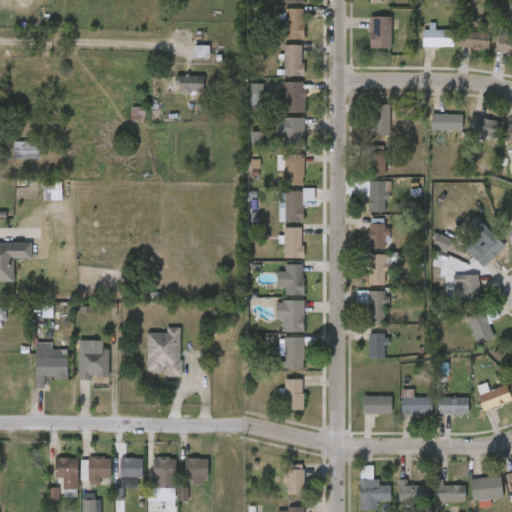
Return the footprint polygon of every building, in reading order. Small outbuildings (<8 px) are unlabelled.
[(285,38),(285,8),(303,8),(303,39),(285,38)] [(369,47),(369,16),(391,16),(391,47),(369,47)] [(511,54),(495,50),(501,27),(511,29),(511,54)] [(453,45),(423,45),(423,28),(453,28),(453,45)] [(490,32),(488,49),(458,46),(460,29),(490,32)] [(283,75),(283,44),(303,44),(303,75),(283,75)] [(210,58),(210,46),(194,46),(194,58),(210,58)] [(203,93),(177,93),(177,75),(203,75),(203,93)] [(285,112),(285,81),(304,81),(304,112),(285,112)] [(251,107),(264,107),(263,84),(250,84),(251,107)] [(371,134),(371,104),(389,104),(389,134),(371,134)] [(461,130),(432,130),(432,113),(461,113),(461,130)] [(469,134),(472,115),(500,120),(496,139),(469,134)] [(283,116),(304,116),(304,147),(283,147),(283,116)] [(511,123),(511,142),(503,139),(509,123),(511,123)] [(251,146),(263,146),(263,133),(252,132),(251,146)] [(14,142),(14,158),(46,159),(46,142),(14,142)] [(384,174),(369,175),(369,147),(384,147),(384,174)] [(304,184),(283,184),(283,153),(304,153),(304,184)] [(0,159),(25,159),(25,176),(0,176),(0,159)] [(389,180),(389,211),(368,211),(368,180),(389,180)] [(279,208),(279,190),(314,191),(314,199),(303,199),(303,221),(284,221),(284,208),(279,208)] [(386,249),(368,249),(368,223),(386,223),(386,249)] [(284,257),(284,227),(302,227),(302,257),(284,257)] [(431,246),(448,254),(454,240),(437,233),(431,246)] [(473,237),(481,245),(493,233),(505,245),(483,267),(463,247),(473,237)] [(384,284),(370,284),(370,257),(384,257),(384,284)] [(17,260),(0,259),(0,275),(17,275),(17,260)] [(277,286),(277,270),(284,270),(284,264),(303,264),(303,294),(285,294),(285,286),(277,286)] [(455,274),(478,274),(478,303),(455,303),(455,274)] [(384,290),(384,321),(367,321),(367,301),(358,301),(358,290),(384,290)] [(277,300),(304,300),(304,331),(277,331),(277,300)] [(467,315),(493,305),(498,317),(487,321),(494,337),(478,344),(467,315)] [(147,372),(166,373),(166,377),(181,377),(182,328),(167,328),(167,334),(148,333),(147,372)] [(368,331),(384,331),(384,357),(368,357),(368,331)] [(304,366),(284,366),(284,336),(304,336),(304,366)] [(103,341),(79,341),(79,380),(92,381),(92,377),(109,378),(109,349),(103,349),(103,341)] [(52,343),(36,343),(36,389),(46,389),(46,379),(68,379),(68,350),(52,350),(52,343)] [(167,347),(167,393),(133,393),(133,347),(167,347)] [(63,395),(63,365),(93,365),(93,395),(63,395)] [(30,405),(21,405),(21,376),(53,376),(53,396),(30,396),(30,405)] [(303,408),(285,408),(285,378),(303,378),(303,408)] [(478,393),(505,383),(511,399),(484,409),(478,393)] [(431,396),(431,413),(401,413),(401,393),(408,393),(408,396),(431,396)] [(362,412),(362,395),(391,395),(391,412),(362,412)] [(468,413),(437,413),(437,396),(468,396),(468,413)] [(63,489),(78,490),(79,459),(56,458),(55,478),(64,479),(63,489)] [(81,458),(81,480),(89,480),(89,486),(100,486),(100,478),(111,478),(111,459),(81,458)] [(154,459),(154,489),(156,489),(177,488),(176,458),(154,459)] [(120,477),(143,477),(143,459),(120,459),(120,477)] [(186,479),(208,479),(208,459),(186,459),(186,479)] [(360,508),(360,465),(373,465),(373,484),(390,484),(390,499),(378,499),(378,508),(360,508)] [(303,467),(302,494),(286,494),(287,467),(303,467)] [(62,511),(49,511),(49,495),(41,495),(41,474),(62,474),(62,511)] [(96,475),(96,497),(68,497),(68,475),(96,475)] [(106,475),(127,475),(127,495),(106,495),(106,475)] [(161,476),(161,505),(140,506),(139,476),(161,476)] [(194,495),(171,495),(171,476),(194,476),(194,495)] [(472,477),(501,476),(502,498),(473,499),(472,477)] [(136,478),(120,478),(121,487),(137,487),(136,478)] [(428,484),(428,500),(398,500),(398,479),(407,479),(407,484),(428,484)] [(443,484),(466,484),(466,500),(434,500),(434,479),(443,479),(443,484)] [(95,494),(82,494),(82,511),(101,511),(101,500),(95,500),(95,494)]
